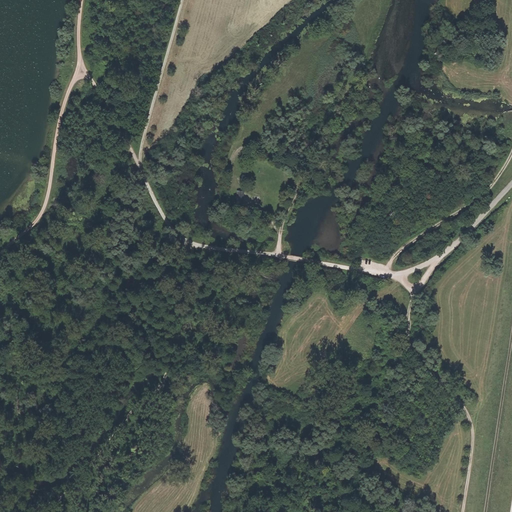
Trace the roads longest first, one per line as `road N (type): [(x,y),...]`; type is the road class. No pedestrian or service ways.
road 1 (track): [(511,152),(485,192),(405,246),(388,267),(412,295),(408,343),(468,416),(462,511)]
road 2 (track): [(189,242),(160,387),(68,493),(33,511)]
road 3 (track): [(279,237),(357,75),(380,3)]
road 4 (track): [(81,69),(64,101),(43,211),(0,254)]
road 5 (track): [(484,511),(511,329)]
road 6 (track): [(182,0),(137,162)]
road 7 (track): [(279,255),(272,219),(232,201),(232,160),(241,146)]
